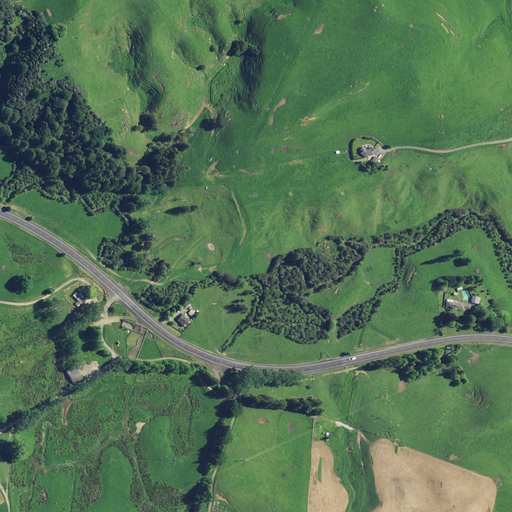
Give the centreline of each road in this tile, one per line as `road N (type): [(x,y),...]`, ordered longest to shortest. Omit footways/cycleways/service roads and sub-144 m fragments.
road 1 (primary): [(0,211),(54,239),(162,332),(239,366),(303,369),(443,340),(511,340)]
road 2 (track): [(210,511),(239,366)]
